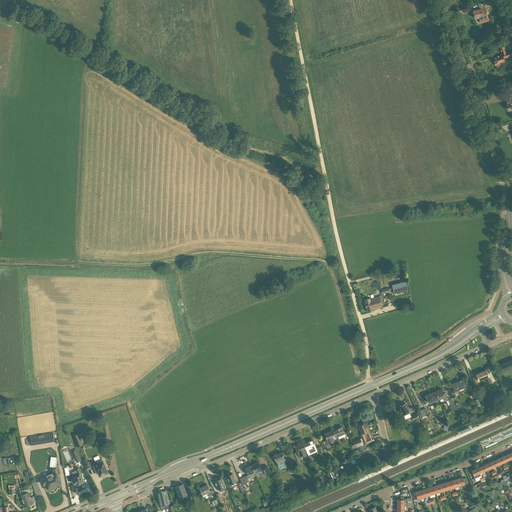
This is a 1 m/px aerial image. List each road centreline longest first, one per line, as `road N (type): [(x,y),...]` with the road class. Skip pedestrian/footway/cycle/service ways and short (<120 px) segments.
road 1 (track): [(330,209),(297,165),(241,145),(53,30),(0,8)]
road 2 (secondary): [(147,482),(418,365)]
road 3 (track): [(368,379),(356,365),(327,261),(209,252),(168,262)]
road 4 (residential): [(151,490),(372,394)]
road 5 (track): [(333,219),(289,0)]
road 6 (unclassified): [(502,250),(507,202),(465,70)]
road 7 (track): [(168,262),(0,258)]
road 8 (residential): [(386,489),(511,443)]
road 9 (residential): [(372,394),(484,344)]
